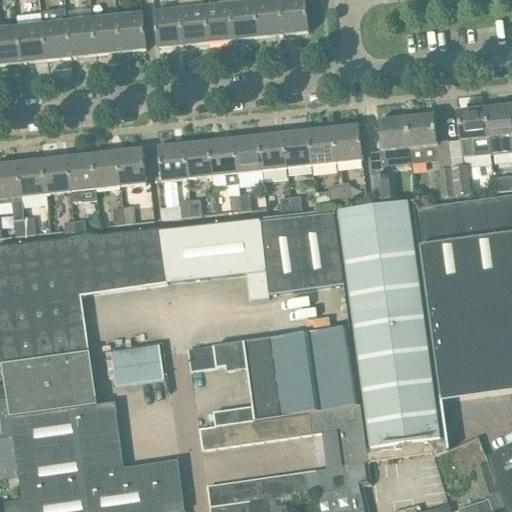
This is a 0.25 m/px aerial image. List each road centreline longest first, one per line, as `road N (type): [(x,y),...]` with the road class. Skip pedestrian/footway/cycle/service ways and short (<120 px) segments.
road 1 (residential): [(0,121),(313,85),(352,73)]
road 2 (residential): [(196,511),(170,309)]
road 3 (residential): [(352,73),(511,57)]
